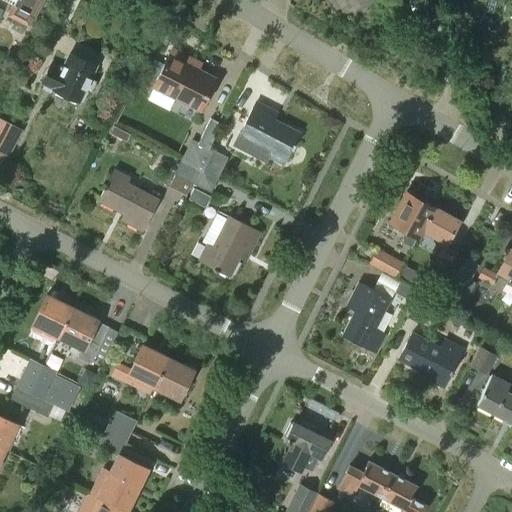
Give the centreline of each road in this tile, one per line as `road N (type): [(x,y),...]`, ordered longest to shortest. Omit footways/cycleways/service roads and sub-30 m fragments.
road 1 (residential): [(270,350),(393,99)]
road 2 (residential): [(511,479),(270,350)]
road 3 (residential): [(270,350),(29,222)]
road 4 (residential): [(393,99),(224,0)]
road 5 (residential): [(192,511),(270,350)]
road 6 (residential): [(511,168),(393,99)]
